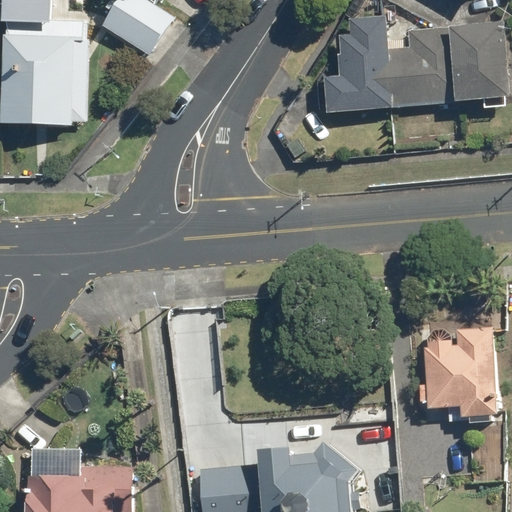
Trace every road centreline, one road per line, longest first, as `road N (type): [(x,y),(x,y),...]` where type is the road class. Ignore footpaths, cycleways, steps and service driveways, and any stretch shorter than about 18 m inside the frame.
road 1 (tertiary): [(511,211),(186,237)]
road 2 (tertiary): [(288,0),(201,123),(187,174),(186,237)]
road 3 (tertiary): [(186,237),(15,246)]
